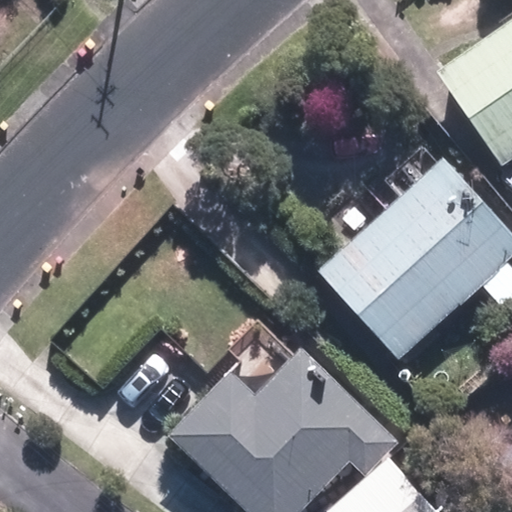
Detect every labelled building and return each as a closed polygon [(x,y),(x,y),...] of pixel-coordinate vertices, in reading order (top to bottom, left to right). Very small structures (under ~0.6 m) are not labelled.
[(511,10),(448,56),(511,148),(511,147),(511,10)] [(317,273),(395,360),(511,255),(511,235),(444,160),(317,273)] [(273,239),(243,271),(311,336),(341,304),(273,239)] [(246,358),(170,434),(247,511),(300,511),(353,460),(365,472),(396,441),(302,348),(269,381),(246,358)] [(432,511),(391,462),(330,511),(432,511)]
